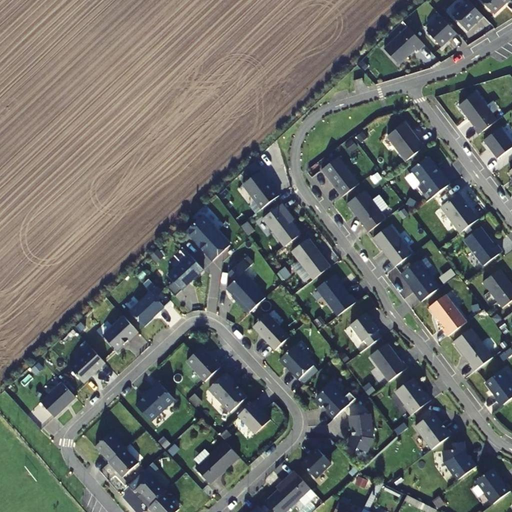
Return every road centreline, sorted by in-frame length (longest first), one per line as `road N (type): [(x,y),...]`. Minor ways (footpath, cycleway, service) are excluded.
road 1 (residential): [(511,448),(479,423),(295,170),(294,151),(314,115),(410,84)]
road 2 (residential): [(410,84),(511,221)]
